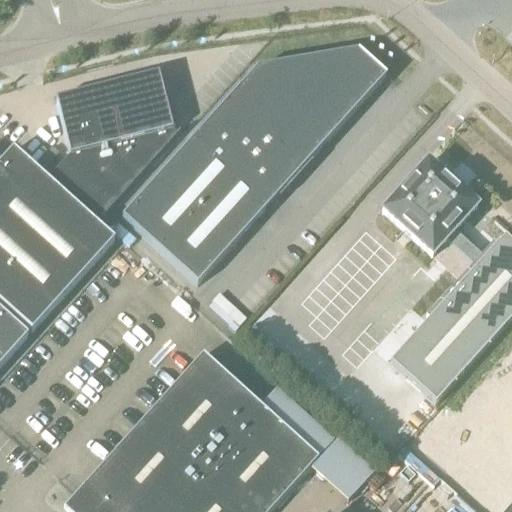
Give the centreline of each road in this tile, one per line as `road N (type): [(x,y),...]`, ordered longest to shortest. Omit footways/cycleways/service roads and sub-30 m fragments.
road 1 (unclassified): [(74,36),(299,0)]
road 2 (unclassified): [(511,104),(382,0)]
